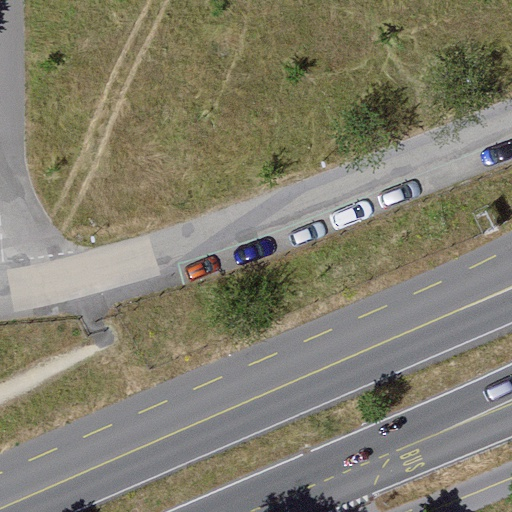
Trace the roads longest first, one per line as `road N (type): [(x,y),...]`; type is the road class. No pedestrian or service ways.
road 1 (primary): [(511,290),(0,510)]
road 2 (residential): [(0,299),(81,282),(511,130)]
road 3 (primary): [(252,511),(511,403)]
